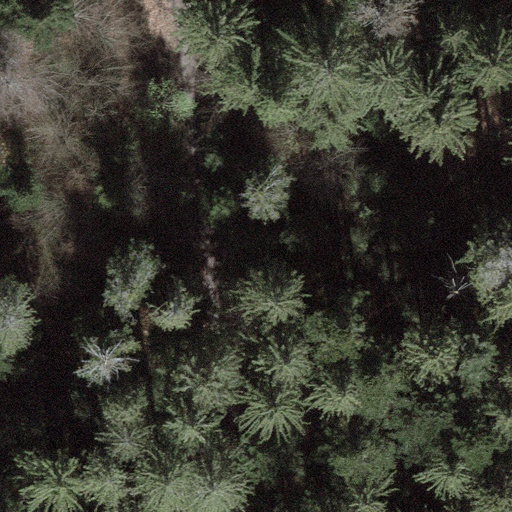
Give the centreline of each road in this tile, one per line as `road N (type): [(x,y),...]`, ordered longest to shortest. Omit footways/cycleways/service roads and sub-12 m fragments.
road 1 (track): [(249,511),(196,0)]
road 2 (track): [(0,421),(123,465),(212,511)]
